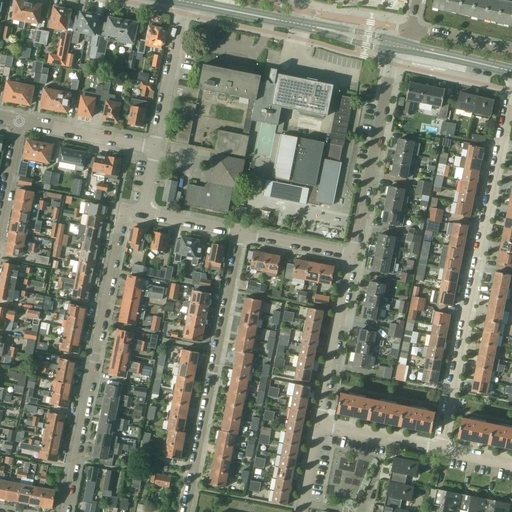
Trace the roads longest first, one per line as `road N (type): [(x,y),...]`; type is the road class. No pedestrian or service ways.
road 1 (residential): [(438,448),(511,86)]
road 2 (residential): [(64,511),(124,208),(143,212)]
road 3 (residential): [(186,511),(240,233)]
road 4 (residential): [(351,254),(391,64),(403,47)]
road 5 (residential): [(318,424),(351,254)]
road 6 (residential): [(155,147),(183,2)]
road 7 (residential): [(155,147),(19,121)]
road 8 (residential): [(438,448),(318,424)]
